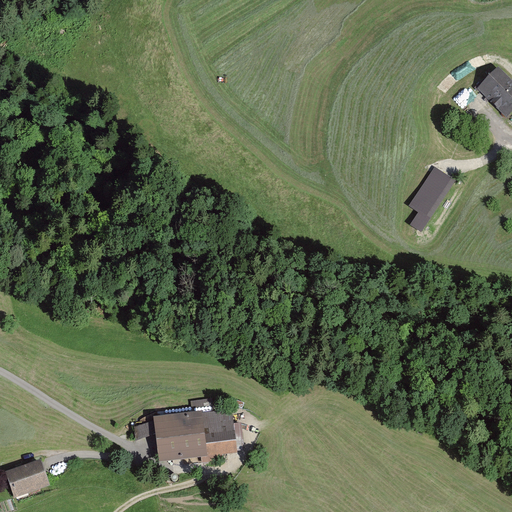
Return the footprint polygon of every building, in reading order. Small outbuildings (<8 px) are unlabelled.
[(511,107),(511,89),(492,70),(473,88),(502,117),(511,107)] [(435,168),(409,206),(420,213),(412,225),(421,231),(455,181),(435,168)] [(213,396),(194,397),(195,409),(213,408),(213,396)] [(163,424),(139,427),(141,440),(165,437),(169,463),(242,453),(236,410),(163,421),(163,424)] [(47,464),(12,474),(18,498),(53,488),(47,464)]
